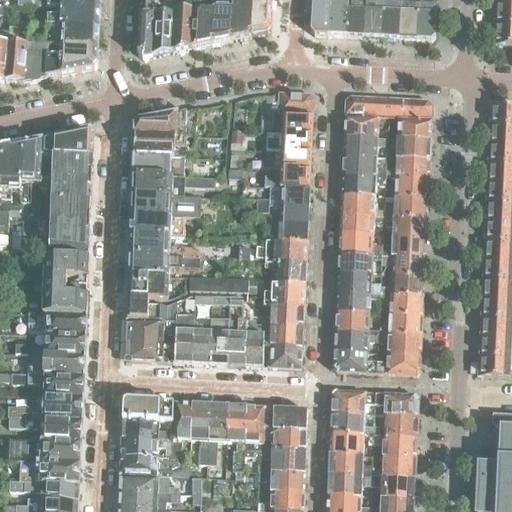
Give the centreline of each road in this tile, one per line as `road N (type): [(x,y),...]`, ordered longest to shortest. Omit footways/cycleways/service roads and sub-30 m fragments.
road 1 (residential): [(456,398),(467,78)]
road 2 (residential): [(318,384),(328,73)]
road 3 (residential): [(103,385),(115,98)]
road 4 (residential): [(103,385),(302,392),(318,384)]
road 5 (residential): [(115,98),(295,71)]
road 6 (residential): [(318,384),(433,389),(456,398)]
road 7 (residential): [(328,73),(467,78)]
road 8 (residential): [(314,511),(318,384)]
road 9 (residential): [(99,511),(103,385)]
